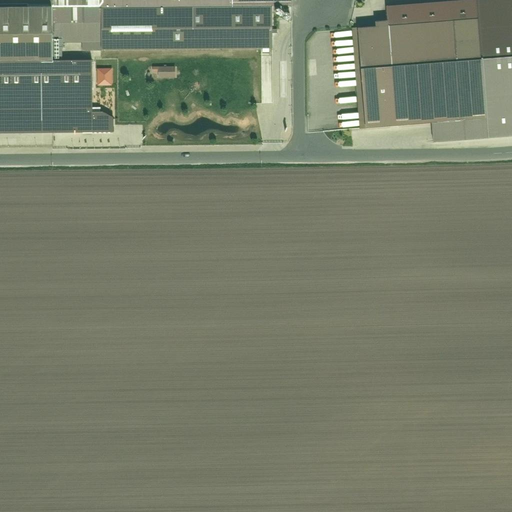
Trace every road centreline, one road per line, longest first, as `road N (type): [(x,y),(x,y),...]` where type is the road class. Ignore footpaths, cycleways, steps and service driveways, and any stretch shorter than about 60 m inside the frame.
road 1 (residential): [(0,162),(301,156)]
road 2 (residential): [(301,156),(511,152)]
road 3 (residential): [(339,0),(299,42),(301,156)]
